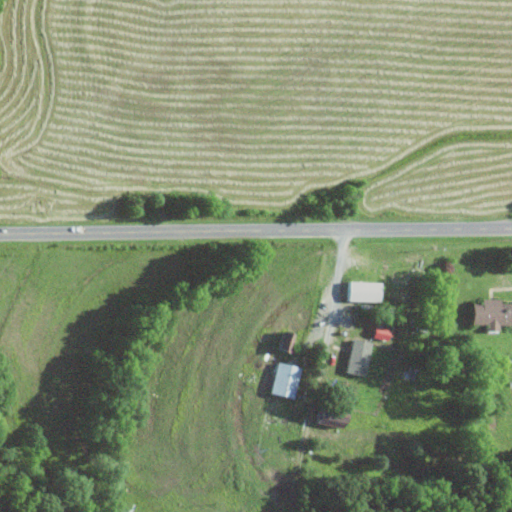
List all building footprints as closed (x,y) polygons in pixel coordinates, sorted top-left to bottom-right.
[(377,281),(345,281),(344,300),(377,301),(377,281)] [(482,329),(496,329),(496,324),(511,324),(511,302),(497,302),(497,298),(479,298),(479,302),(469,302),(469,323),(482,323),(482,329)] [(370,337),(385,339),(386,328),(371,327),(370,337)] [(274,348),(285,351),(290,333),(279,330),(274,348)] [(368,342),(350,338),(343,371),(361,375),(368,342)] [(267,393),(291,397),(297,366),(273,362),(267,393)] [(312,424),(339,425),(340,406),(313,405),(312,424)]
